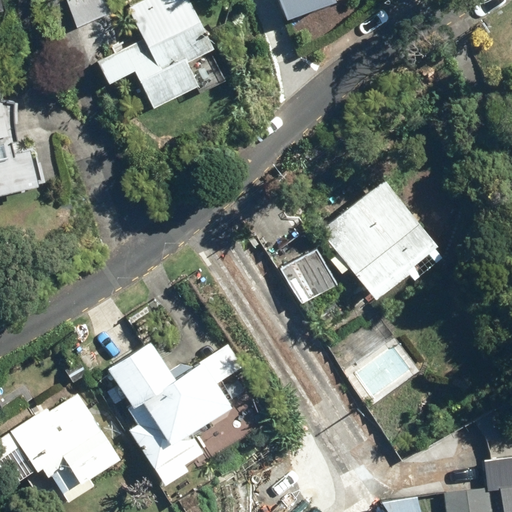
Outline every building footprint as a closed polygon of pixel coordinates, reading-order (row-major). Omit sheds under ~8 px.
[(107,0),(66,0),(79,28),(113,12),(107,0)] [(203,93),(230,80),(216,50),(220,48),(197,0),(146,0),(132,7),(147,37),(100,60),(111,84),(136,72),(154,108),(199,86),(203,93)] [(14,139),(0,84),(0,196),(45,185),(33,135),(14,139)] [(442,240),(386,174),(323,228),(380,294),(411,268),(416,274),(445,249),(439,243),(442,240)] [(315,243),(279,265),(302,301),(338,279),(315,243)] [(152,336),(110,364),(135,401),(128,406),(139,422),(131,427),(167,480),(191,464),(188,460),(206,448),(192,427),(234,399),(204,356),(178,374),(152,336)] [(229,341),(206,356),(221,379),(244,364),(229,341)] [(80,387),(12,430),(13,431),(0,439),(0,458),(12,477),(37,462),(38,464),(44,460),(51,471),(55,468),(73,497),(99,481),(93,471),(121,453),(80,387)] [(492,511),(489,484),(443,490),(445,511),(492,511)] [(511,511),(511,484),(501,486),(503,511),(511,511)]
